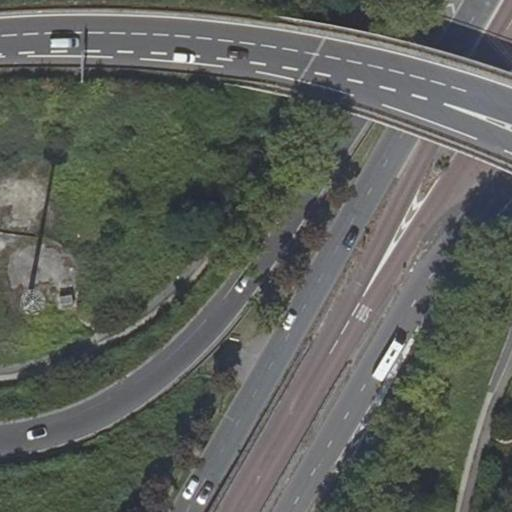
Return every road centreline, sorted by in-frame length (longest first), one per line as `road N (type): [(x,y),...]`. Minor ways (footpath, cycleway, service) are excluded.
road 1 (motorway): [(425,0),(254,272),(195,341),(134,395),(44,437),(0,444)]
road 2 (primary): [(482,0),(184,511)]
road 3 (trunk): [(0,38),(190,43),(436,91)]
road 4 (primary): [(290,511),(427,278),(511,177)]
road 5 (primary): [(339,511),(511,178)]
